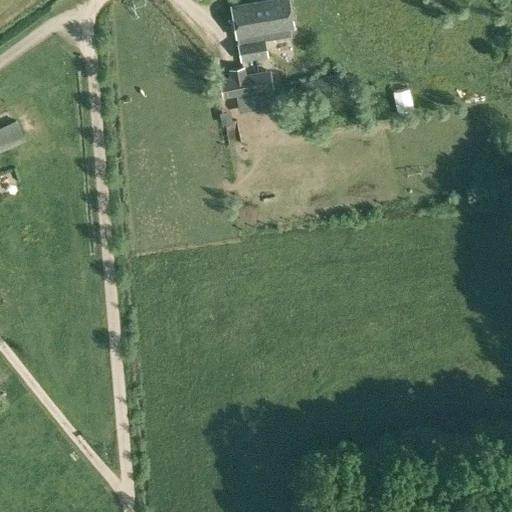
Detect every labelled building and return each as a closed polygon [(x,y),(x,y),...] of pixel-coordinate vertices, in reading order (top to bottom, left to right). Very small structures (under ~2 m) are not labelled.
[(270,0),(233,6),(238,35),(295,25),(290,0),(270,0)] [(222,77),(227,111),(276,103),(271,69),(246,73),(245,65),(231,68),(233,75),(222,77)] [(256,114),(233,116),(234,126),(257,124),(256,114)] [(0,127),(0,148),(24,138),(35,133),(27,116),(16,121),(0,127)] [(33,142),(15,150),(25,171),(43,163),(33,142)]
